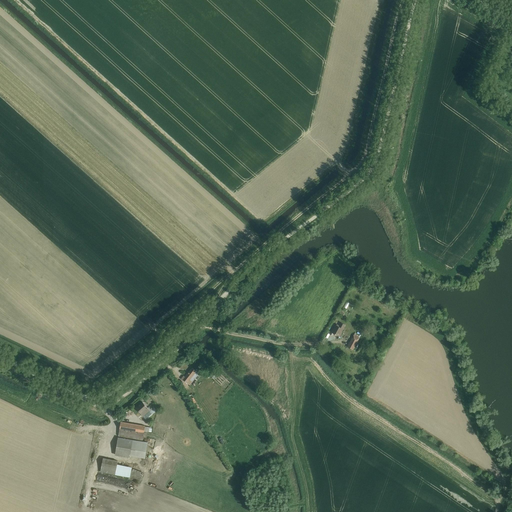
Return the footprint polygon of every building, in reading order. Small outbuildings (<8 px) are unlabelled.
[(336,324),(332,332),(340,336),(342,332),(346,325),(341,322),(339,326),(336,324)] [(352,337),(347,346),(353,350),(360,338),(359,337),(359,336),(355,334),(354,335),(354,334),(352,337)] [(184,376),(181,379),(190,385),(199,373),(192,368),(185,377),(184,376)] [(150,411),(142,402),(136,408),(143,417),(145,419),(152,413),(150,411)] [(120,428),(118,436),(143,440),(144,431),(151,432),(152,427),(145,426),(121,422),(120,428)] [(118,437),(115,455),(130,458),(130,455),(145,458),(147,442),(118,437)] [(103,458),(100,472),(115,475),(118,461),(103,458)] [(125,465),(121,475),(140,482),(141,476),(149,479),(150,475),(142,472),(143,472),(125,465)]
